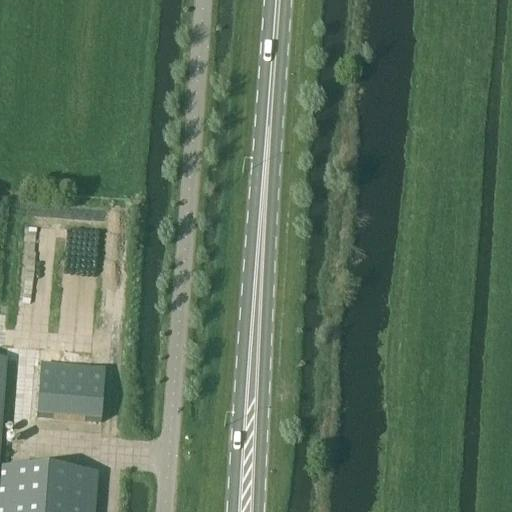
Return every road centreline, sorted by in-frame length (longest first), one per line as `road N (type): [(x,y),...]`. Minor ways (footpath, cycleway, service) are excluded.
road 1 (unclassified): [(164,511),(202,0)]
road 2 (secondary): [(249,404),(277,0)]
